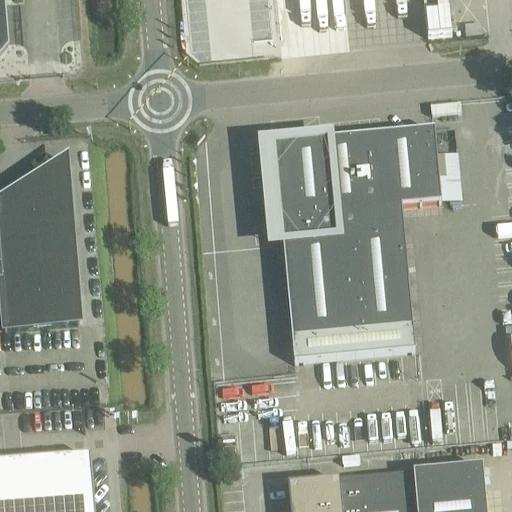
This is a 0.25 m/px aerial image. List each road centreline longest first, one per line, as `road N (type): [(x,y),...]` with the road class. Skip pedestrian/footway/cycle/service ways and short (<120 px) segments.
road 1 (unclassified): [(191,511),(160,101)]
road 2 (unclassified): [(160,101),(511,68)]
road 3 (unclassified): [(0,113),(160,101)]
